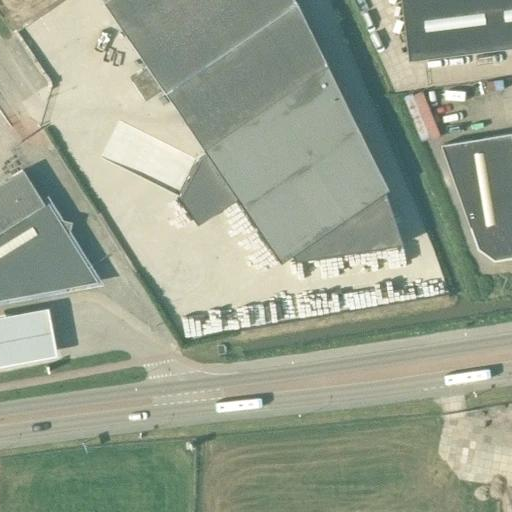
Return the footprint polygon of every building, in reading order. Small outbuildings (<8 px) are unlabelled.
[(104,0),(101,2),(146,68),(129,79),(144,101),(160,89),(204,153),(197,158),(178,196),(196,223),(234,197),(279,263),(290,255),(294,261),(401,245),(383,190),(387,188),(296,3),(293,0),(104,0)] [(511,0),(400,0),(410,63),(511,50),(511,0)] [(421,90),(404,96),(420,141),(437,135),(421,90)] [(478,252),(495,264),(511,260),(511,136),(443,147),(478,252)] [(0,291),(75,273),(77,261),(22,172),(0,185),(0,291)] [(164,190),(106,217),(116,239),(174,213),(164,190)] [(49,315),(0,323),(0,371),(57,361),(49,315)]
